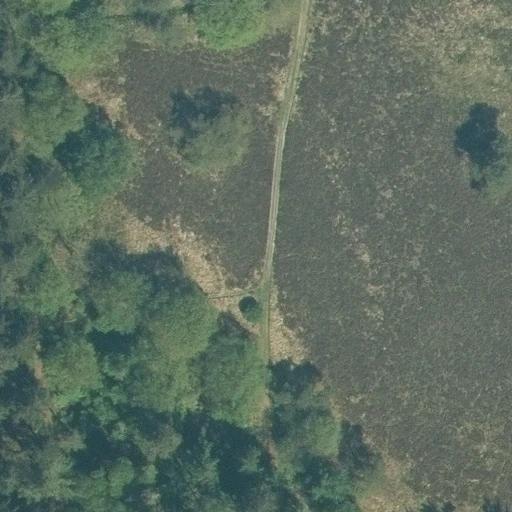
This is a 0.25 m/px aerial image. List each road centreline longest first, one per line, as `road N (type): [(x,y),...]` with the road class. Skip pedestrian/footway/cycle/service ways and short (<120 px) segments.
road 1 (track): [(302,0),(261,331),(266,418),(297,511)]
road 2 (track): [(35,315),(6,0)]
road 3 (track): [(35,315),(62,511)]
